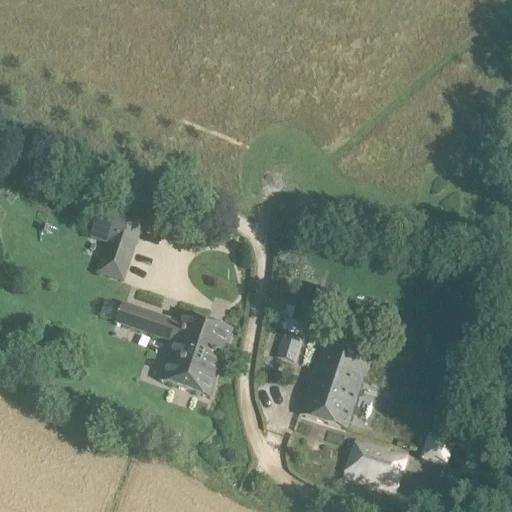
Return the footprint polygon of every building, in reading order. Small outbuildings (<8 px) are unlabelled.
[(90,243),(105,248),(95,276),(122,286),(127,272),(137,241),(144,222),(103,209),(90,243)] [(105,303),(99,320),(114,326),(114,327),(175,348),(163,386),(211,402),(232,335),(184,320),(182,328),(121,307),(120,309),(105,303)] [(294,366),(301,343),(284,338),(277,361),(294,366)] [(298,419),(347,434),(369,361),(320,346),(298,419)] [(355,444),(343,483),(394,498),(406,459),(355,444)]
